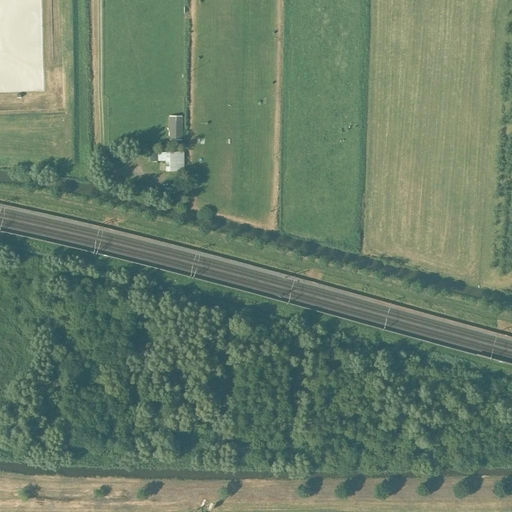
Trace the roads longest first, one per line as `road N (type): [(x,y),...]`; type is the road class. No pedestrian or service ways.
road 1 (track): [(0,255),(511,389)]
road 2 (track): [(0,190),(113,211),(511,318)]
